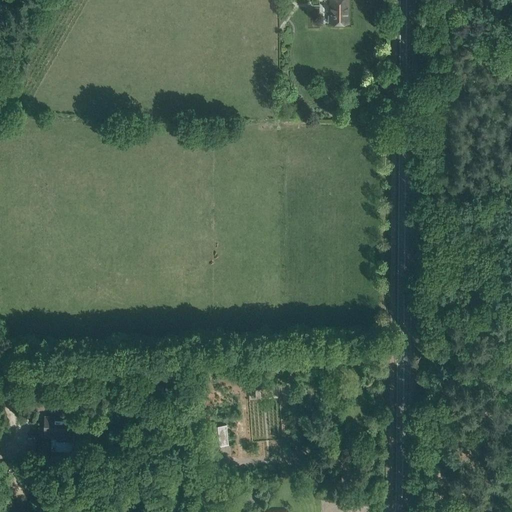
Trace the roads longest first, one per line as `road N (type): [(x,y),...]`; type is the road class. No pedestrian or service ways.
road 1 (unclassified): [(404,341),(0,361)]
road 2 (tertiary): [(404,341),(406,0)]
road 3 (tertiary): [(401,511),(404,341)]
